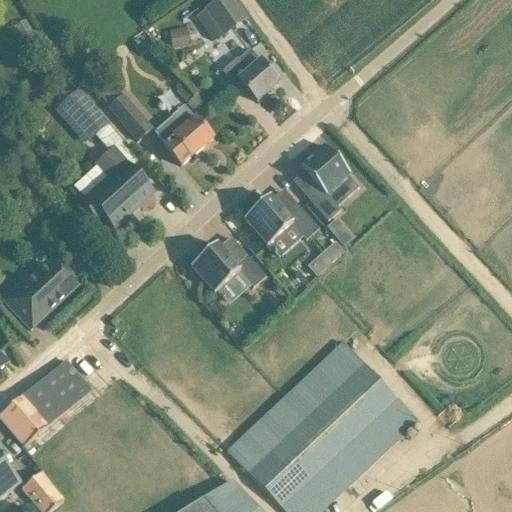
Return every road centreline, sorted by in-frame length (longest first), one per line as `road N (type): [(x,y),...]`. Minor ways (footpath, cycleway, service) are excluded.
road 1 (unclassified): [(0,404),(453,0)]
road 2 (track): [(332,107),(246,0)]
